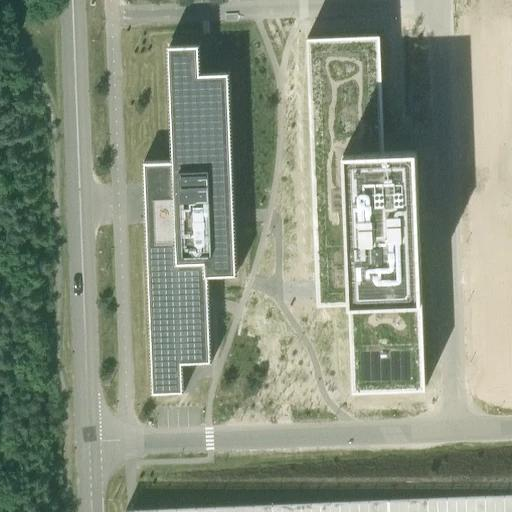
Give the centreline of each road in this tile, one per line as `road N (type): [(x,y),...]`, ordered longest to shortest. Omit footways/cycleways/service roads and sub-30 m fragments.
road 1 (tertiary): [(88,446),(67,0)]
road 2 (unclassified): [(442,0),(456,432)]
road 3 (unclassified): [(88,446),(456,432)]
